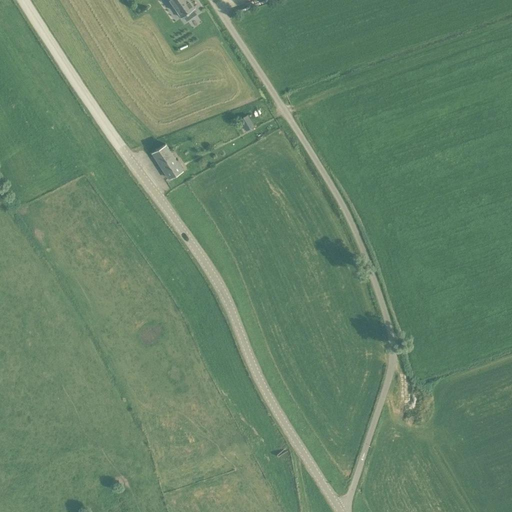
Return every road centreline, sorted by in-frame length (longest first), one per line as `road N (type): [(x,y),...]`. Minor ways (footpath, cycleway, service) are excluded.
road 1 (tertiary): [(339,511),(269,402),(193,247),(23,0)]
road 2 (unclassified): [(343,511),(391,370),(387,324),(347,217),(211,0)]
